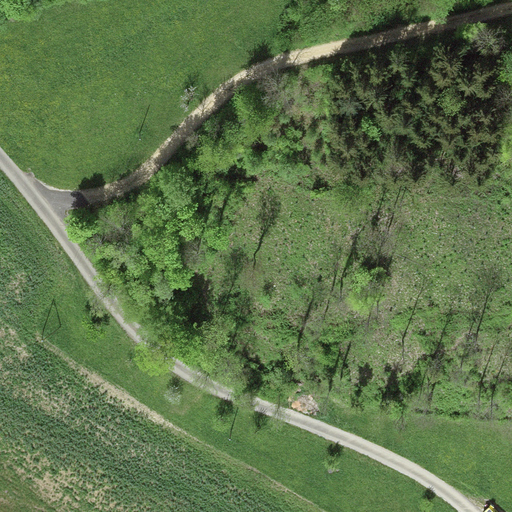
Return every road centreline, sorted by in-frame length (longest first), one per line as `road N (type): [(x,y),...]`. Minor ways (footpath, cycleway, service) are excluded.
road 1 (unclassified): [(470,511),(366,451),(236,401),(160,352),(22,179)]
road 2 (track): [(511,12),(263,70),(117,193),(44,207)]
